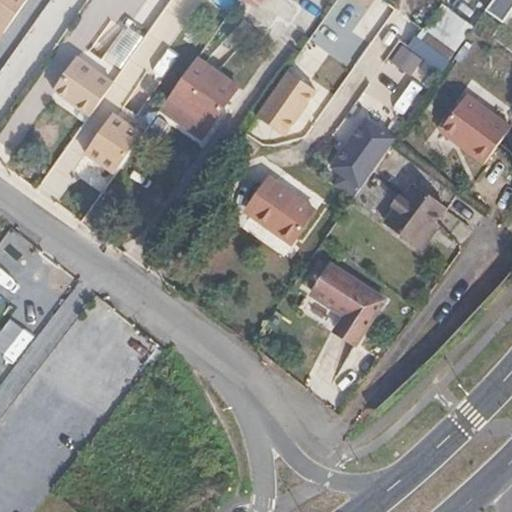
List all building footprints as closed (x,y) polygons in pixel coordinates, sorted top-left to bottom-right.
[(0,0),(0,31),(2,33),(26,0),(0,0)] [(245,0),(258,9),(263,1),(265,2),(266,0),(245,0)] [(53,90),(90,116),(113,84),(76,57),(53,90)] [(238,87),(196,58),(167,99),(208,129),(238,87)] [(315,93),(286,72),(254,117),(284,137),(296,118),(301,121),(308,111),(304,108),(315,93)] [(485,162),(510,126),(467,92),(444,125),(462,140),(461,145),(485,162)] [(134,117),(146,125),(157,110),(145,101),(134,117)] [(86,153),(114,174),(142,135),(114,114),(86,153)] [(160,139),(167,119),(154,114),(147,135),(160,139)] [(361,190),(395,140),(367,121),(356,136),(352,133),(344,144),(348,147),(332,169),(361,190)] [(88,158),(77,175),(101,191),(112,174),(88,158)] [(285,248),(313,209),(273,181),(251,213),(272,228),(267,235),(285,248)] [(436,223),(445,210),(412,186),(386,225),(422,250),(440,225),(436,223)] [(358,344),(387,302),(336,265),(317,292),(348,315),(339,331),(358,344)] [(329,396),(343,378),(331,369),(318,388),(329,396)] [(53,431),(34,454),(58,474),(77,452),(53,431)]
